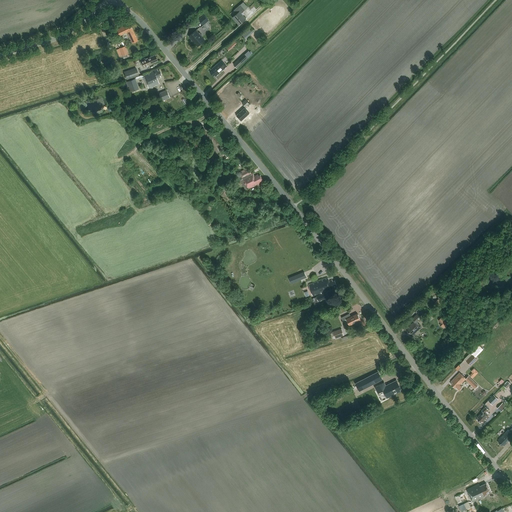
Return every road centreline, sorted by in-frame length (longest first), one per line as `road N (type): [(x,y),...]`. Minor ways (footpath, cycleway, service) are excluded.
road 1 (tertiary): [(511,486),(282,193),(116,0)]
road 2 (unclassified): [(0,55),(58,38),(108,0)]
